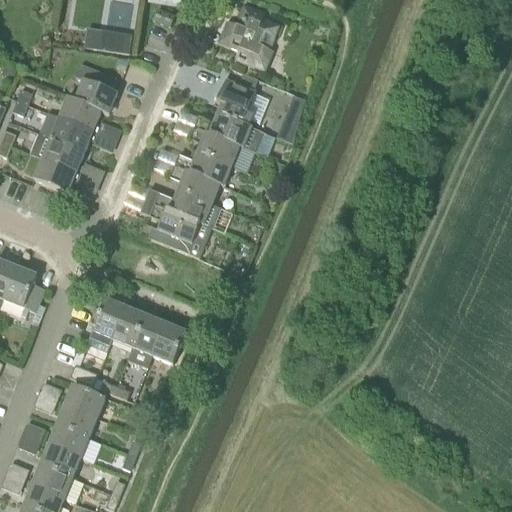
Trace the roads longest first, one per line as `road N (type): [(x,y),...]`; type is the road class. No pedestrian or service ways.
road 1 (residential): [(69,248),(101,227),(179,40)]
road 2 (residential): [(0,448),(67,283),(69,248)]
